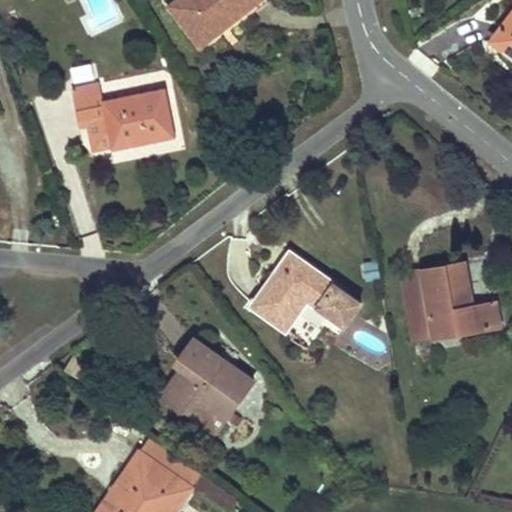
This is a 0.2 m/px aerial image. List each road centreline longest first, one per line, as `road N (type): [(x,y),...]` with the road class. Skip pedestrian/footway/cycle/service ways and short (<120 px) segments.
road 1 (residential): [(404,80),(150,269)]
road 2 (residential): [(150,269),(0,379)]
road 3 (residential): [(0,255),(150,269)]
road 4 (residential): [(404,80),(511,167)]
